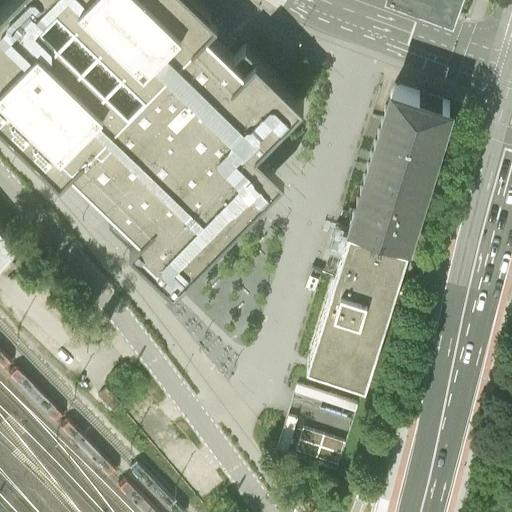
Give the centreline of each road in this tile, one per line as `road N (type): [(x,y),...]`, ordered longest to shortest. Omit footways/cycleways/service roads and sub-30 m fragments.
road 1 (unclassified): [(0,183),(82,272),(257,511)]
road 2 (primary): [(416,511),(511,136)]
road 3 (tertiary): [(337,0),(511,57)]
